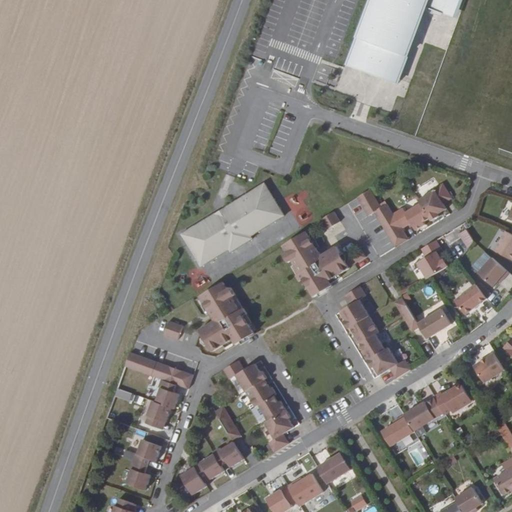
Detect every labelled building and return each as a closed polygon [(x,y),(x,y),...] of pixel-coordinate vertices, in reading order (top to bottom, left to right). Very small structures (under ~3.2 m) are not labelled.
[(465,0),(372,0),(350,66),(364,71),(362,76),(383,84),(385,79),(399,84),(424,12),(457,23),(465,0)] [(421,203),(423,207),(433,223),(434,226),(443,221),(441,218),(450,213),(447,207),(456,202),(445,186),(436,193),(436,194),(421,203)] [(287,221),(267,189),(184,240),(204,273),(232,255),(234,258),(255,244),(254,241),(287,221)] [(404,247),(383,212),(371,194),(359,202),(369,220),(375,217),(396,252),(404,247)] [(395,219),(404,234),(413,228),(419,236),(428,230),(427,228),(433,223),(423,207),(407,217),(404,213),(395,219)] [(404,234),(395,219),(388,209),(383,212),(404,247),(410,244),(404,234)] [(342,226),(336,216),(322,224),(324,227),(329,235),(342,226)] [(465,229),(457,235),(467,247),(474,241),(465,229)] [(511,237),(508,235),(496,254),(511,265),(511,237)] [(287,260),(292,268),(295,267),(302,280),(300,281),(305,288),(307,287),(315,300),(334,289),(333,288),(355,274),(354,273),(350,266),(341,251),(326,261),(309,236),(285,251),(290,258),(287,260)] [(411,246),(410,244),(404,247),(396,252),(397,254),(411,246)] [(442,253),(436,246),(422,255),(427,262),(418,268),(428,283),(432,281),(449,270),(445,263),(443,264),(438,256),(442,253)] [(371,262),(366,255),(353,263),(358,271),(371,262)] [(508,274),(491,260),(477,275),(492,288),(500,278),(502,280),(508,274)] [(358,271),(353,263),(350,266),(354,273),(358,271)] [(215,359),(256,335),(248,323),(251,322),(247,315),(244,317),(235,304),(238,301),(233,293),(230,296),(224,288),(200,304),(217,328),(201,340),(215,359)] [(487,302),(476,288),(455,305),(466,319),(487,302)] [(334,289),(315,300),(318,305),(336,293),(334,289)] [(352,333),(371,322),(361,304),(367,300),(362,291),(346,301),(352,310),(342,316),(347,325),(345,326),(349,333),(351,332),(352,333)] [(406,320),(415,315),(405,300),(398,305),(406,320)] [(445,312),(421,326),(422,329),(429,342),(454,327),(445,312)] [(422,329),(421,326),(415,315),(406,320),(414,334),(422,329)] [(371,322),(352,333),(357,341),(354,342),(359,349),(361,348),(362,349),(377,339),(380,337),(371,322)] [(179,327),(172,325),(168,339),(174,341),(182,344),(186,329),(179,327)] [(256,335),(215,359),(216,361),(237,349),(257,336),(256,335)] [(260,341),(257,336),(237,349),(241,354),(260,341)] [(387,355),(377,339),(362,349),(365,355),(363,356),(369,366),(387,355)] [(511,345),(510,344),(503,352),(511,360),(511,345)] [(387,355),(369,366),(373,372),(375,371),(381,380),(391,374),(396,382),(410,373),(406,364),(400,369),(390,353),(387,355)] [(134,357),(132,364),(192,385),(195,377),(134,357)] [(506,374),(496,357),(475,369),(486,386),(506,374)] [(190,391),(192,385),(132,364),(129,372),(163,383),(179,388),(190,391)] [(239,380),(247,396),(267,384),(268,383),(264,376),(262,377),(257,369),(246,375),(241,366),(226,375),(231,384),(239,380)] [(179,388),(163,383),(160,391),(162,392),(157,406),(154,405),(150,420),(148,419),(146,427),(162,433),(164,425),(168,426),(172,411),(177,413),(181,398),(175,397),(179,388)] [(260,409),(277,400),(278,399),(274,392),(272,393),(267,384),(247,396),(256,412),(260,409)] [(437,401),(446,417),(447,418),(453,414),(454,417),(474,405),(463,388),(453,394),(451,393),(444,398),(442,395),(436,400),(437,401)] [(260,409),(270,426),(288,415),(283,406),(281,407),(277,400),(260,409)] [(446,417),(437,401),(429,406),(427,405),(406,418),(416,434),(446,417)] [(230,440),(240,434),(224,405),(214,411),(230,440)] [(288,415),(270,426),(267,427),(277,444),(271,447),(276,456),(290,447),(286,439),(296,432),(291,423),(292,422),(288,415)] [(393,449),(416,434),(406,418),(399,422),(401,424),(384,434),(393,449)] [(135,464),(150,470),(152,463),(158,464),(163,450),(144,443),(139,458),(137,457),(135,464)] [(235,445),(222,452),(233,469),(246,462),(235,445)] [(122,458),(131,460),(133,452),(125,450),(122,458)] [(230,465),(221,451),(215,455),(216,456),(203,464),(214,481),(226,474),(223,469),(230,465)] [(452,453),(444,458),(449,465),(456,460),(452,453)] [(353,472),(343,456),(320,470),(330,487),(353,472)] [(147,477),(150,470),(135,464),(132,472),(134,472),(129,487),(148,494),(153,478),(147,477)] [(205,483),(212,479),(204,466),(197,470),(195,465),(188,469),(191,474),(184,478),(196,497),(209,489),(205,483)] [(506,497),(511,493),(511,471),(496,482),(506,497)] [(292,488),(301,503),(304,508),(327,495),(316,476),(306,482),(301,485),(300,483),(292,488)] [(294,506),(301,503),(292,488),(270,500),(276,511),(290,511),(295,509),(294,506)] [(457,501),(459,505),(463,511),(473,511),(479,509),(485,506),(475,490),(457,501)] [(352,506),(344,509),(344,511),(353,511),(367,507),(362,495),(349,500),(352,506)] [(136,511),(138,506),(123,501),(121,509),(120,508),(118,511),(136,511)]
